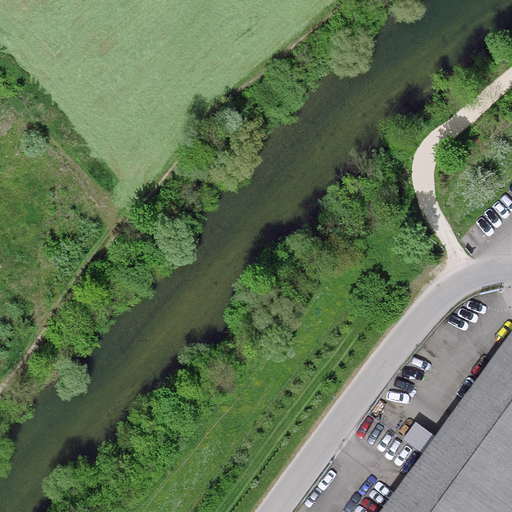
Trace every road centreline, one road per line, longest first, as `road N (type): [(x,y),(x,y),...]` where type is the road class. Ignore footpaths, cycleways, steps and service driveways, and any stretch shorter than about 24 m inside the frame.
road 1 (track): [(354,0),(259,75),(123,217),(0,387)]
road 2 (unclassified): [(275,511),(422,313),(467,278),(511,270)]
road 3 (track): [(467,278),(431,206),(426,163),(437,139),(511,77)]
road 4 (track): [(0,134),(12,123),(33,125),(123,217)]
